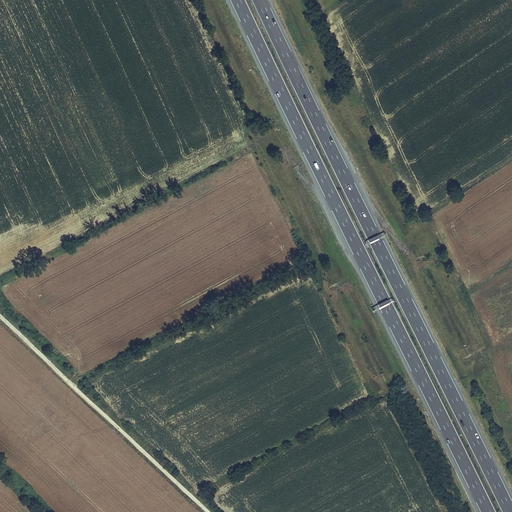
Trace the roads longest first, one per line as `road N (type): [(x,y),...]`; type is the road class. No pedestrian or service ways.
road 1 (motorway): [(237,0),(487,511)]
road 2 (motorway): [(508,511),(259,0)]
road 3 (track): [(0,316),(207,511)]
